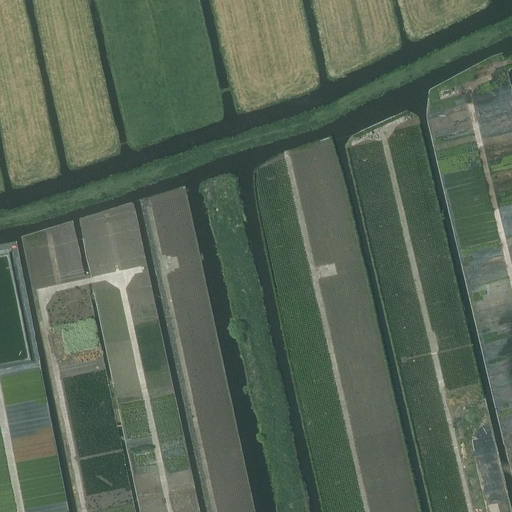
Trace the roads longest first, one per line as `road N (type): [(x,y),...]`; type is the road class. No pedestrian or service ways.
road 1 (track): [(367,511),(286,155)]
road 2 (track): [(170,511),(119,274)]
